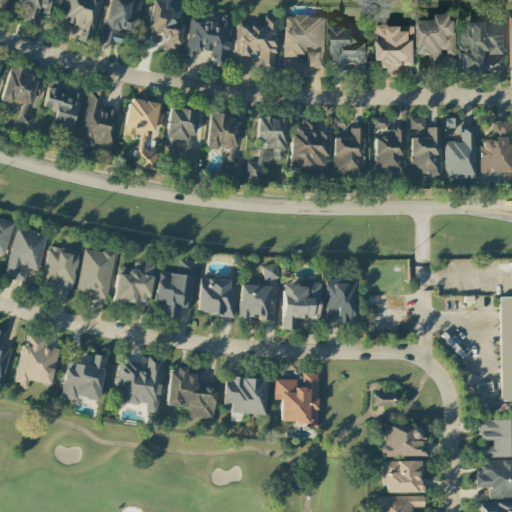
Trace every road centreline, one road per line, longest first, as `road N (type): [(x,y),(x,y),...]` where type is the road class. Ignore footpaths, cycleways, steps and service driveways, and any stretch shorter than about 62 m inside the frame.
road 1 (residential): [(0,35),(120,73),(254,95),(511,96)]
road 2 (secondary): [(0,159),(151,196),(298,210),(462,209)]
road 3 (residential): [(0,306),(83,329),(210,347),(415,355),(439,376)]
road 4 (residential): [(439,376),(446,511)]
